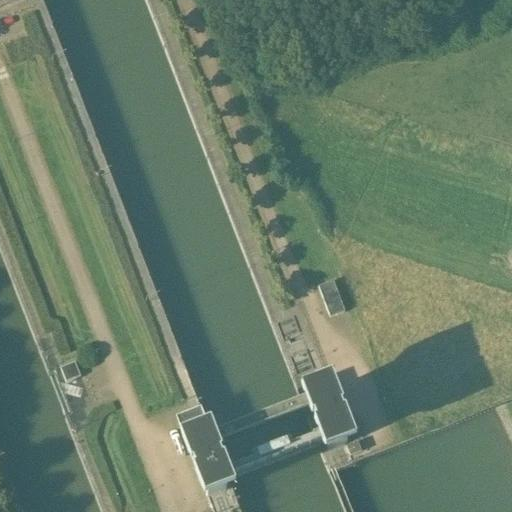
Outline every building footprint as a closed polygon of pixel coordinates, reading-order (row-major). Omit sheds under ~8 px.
[(0,0),(0,8),(22,0),(0,0)] [(316,287),(327,317),(343,311),(331,281),(316,287)] [(80,379),(74,364),(60,370),(66,385),(80,379)] [(331,385),(300,397),(324,461),(347,452),(349,457),(360,453),(357,443),(354,445),(344,420),(342,421),(340,416),(342,415),(331,385)] [(199,511),(221,511),(239,505),(229,481),(212,437),(176,451),(199,511)]
